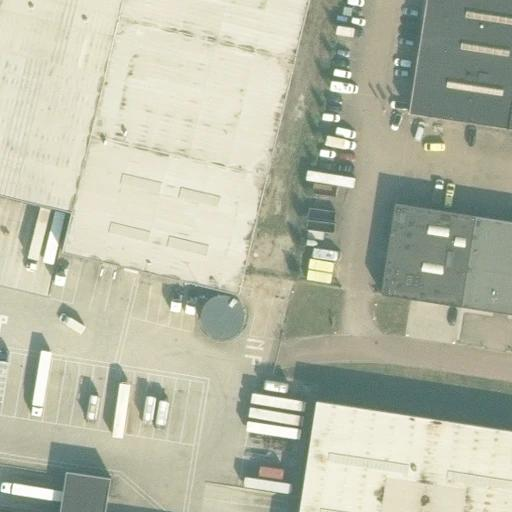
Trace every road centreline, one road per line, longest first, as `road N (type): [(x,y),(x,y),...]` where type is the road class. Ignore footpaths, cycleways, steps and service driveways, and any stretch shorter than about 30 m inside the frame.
road 1 (unknown): [(0,328),(86,326),(163,341),(195,359),(223,392),(221,436),(202,457),(158,463)]
road 2 (unclassified): [(511,366),(390,342),(285,342)]
road 3 (unknown): [(158,463),(0,444)]
